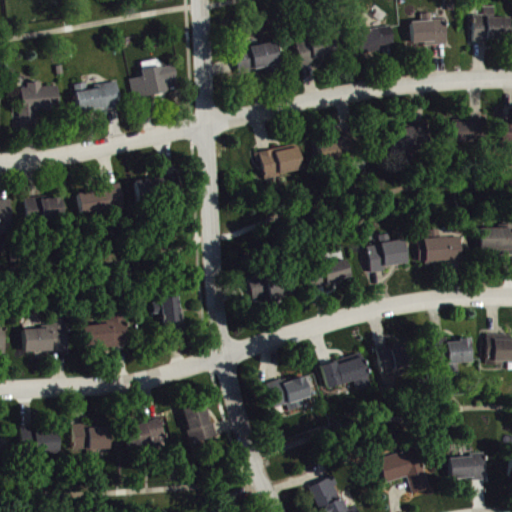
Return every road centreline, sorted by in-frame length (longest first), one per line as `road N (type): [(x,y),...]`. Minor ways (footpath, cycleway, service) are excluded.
road 1 (residential): [(0,389),(151,378),(397,303),(511,293)]
road 2 (residential): [(280,511),(224,358),(197,0)]
road 3 (residential): [(0,160),(41,159),(387,84),(511,77)]
